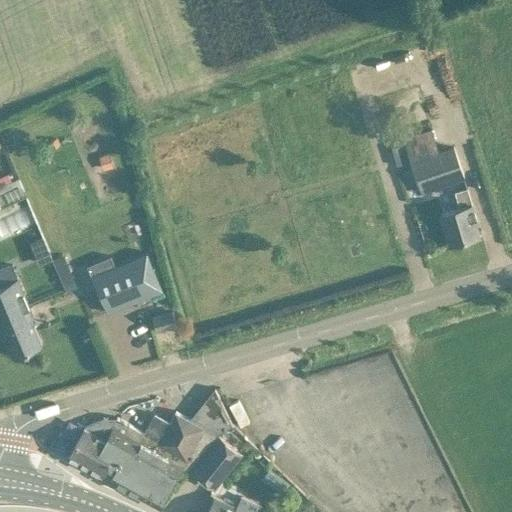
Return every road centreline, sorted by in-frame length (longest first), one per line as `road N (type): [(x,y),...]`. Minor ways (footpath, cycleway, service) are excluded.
road 1 (tertiary): [(8,440),(29,422),(84,402),(511,276)]
road 2 (secondary): [(116,511),(0,483)]
